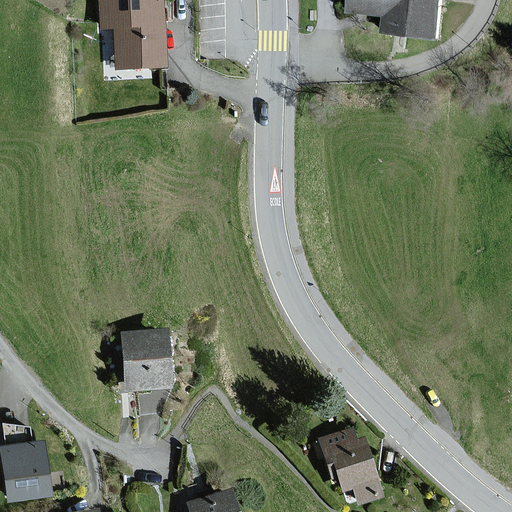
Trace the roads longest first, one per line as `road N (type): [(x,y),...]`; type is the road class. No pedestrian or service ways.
road 1 (tertiary): [(272,0),(270,211),(296,300),(352,376),(499,511)]
road 2 (residential): [(0,347),(48,407),(84,435),(132,452),(157,449),(175,433)]
